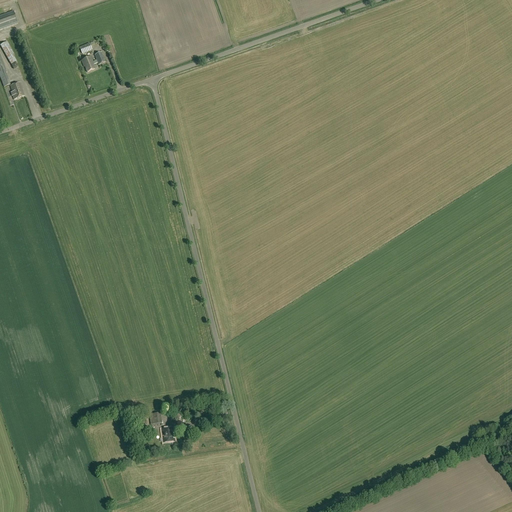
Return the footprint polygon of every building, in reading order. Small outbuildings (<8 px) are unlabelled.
[(0,30),(18,24),(14,12),(0,16),(0,30)] [(6,40),(6,39),(0,41),(0,43),(1,46),(0,46),(11,66),(17,62),(7,44),(9,42),(8,39),(6,40)] [(90,44),(80,48),(82,54),(92,50),(90,44)] [(99,65),(105,62),(101,53),(95,56),(97,61),(93,63),(91,57),(88,58),(87,57),(84,58),(85,60),(82,61),(84,67),(85,67),(87,73),(95,70),(93,65),(98,63),(99,65)] [(0,75),(4,87),(10,85),(5,71),(6,71),(0,55),(0,54),(0,75)] [(25,96),(20,83),(10,86),(13,94),(12,95),(10,87),(6,88),(10,97),(13,96),(14,100),(25,96)] [(150,415),(150,412),(146,412),(147,415),(150,415),(151,425),(163,424),(161,414),(150,415)] [(164,443),(175,442),(173,429),(162,430),(164,443)]
